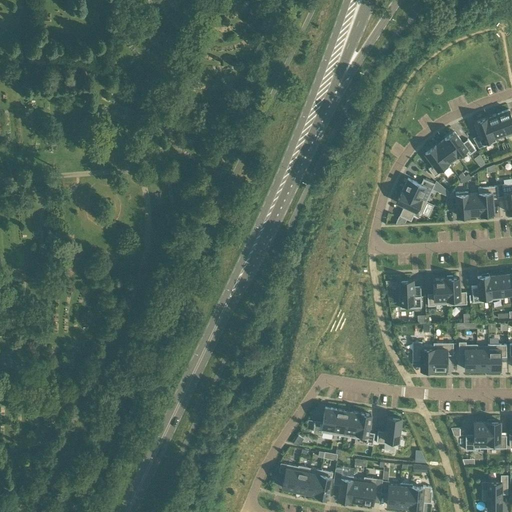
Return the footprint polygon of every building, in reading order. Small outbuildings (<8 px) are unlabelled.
[(511,119),(508,109),(497,113),(506,137),(511,135),(511,119)] [(506,137),(497,113),(486,117),(495,141),(496,141),(494,137),(504,133),(505,137),(506,137)] [(474,122),(483,146),(495,141),(486,117),(474,122)] [(462,143),(454,131),(445,138),(459,158),(468,152),(469,154),(475,149),(468,139),(462,143)] [(445,138),(435,145),(450,165),(450,164),(448,161),(456,155),(459,158),(445,138)] [(435,145),(425,153),(433,164),(428,168),(434,176),(450,165),(435,145)] [(462,183),(471,177),(468,174),(460,180),(462,183)] [(426,201),(434,183),(423,178),(420,184),(408,178),(402,190),(426,201)] [(511,184),(504,186),(503,183),(496,184),(498,198),(498,196),(504,195),(506,211),(511,210),(511,184)] [(496,185),(478,187),(480,213),(493,212),(492,198),(498,198),(496,184),(496,185)] [(469,214),(480,213),(478,187),(478,193),(468,193),(468,191),(467,191),(469,214)] [(399,215),(411,220),(415,210),(421,213),(426,201),(402,190),(397,201),(404,205),(399,215)] [(467,191),(455,192),(457,215),(469,214),(467,191)] [(511,279),(511,272),(500,273),(502,298),(503,297),(503,296),(511,295),(511,279)] [(488,273),(481,273),(481,275),(477,276),(478,286),(471,286),(473,301),(491,300),(489,274),(488,275),(488,273)] [(500,273),(489,274),(491,300),(492,300),(491,299),(502,298),(500,273)] [(446,277),(447,304),(466,303),(466,291),(459,291),(459,277),(453,277),(453,275),(447,275),(447,277),(446,277)] [(434,303),(446,303),(446,304),(447,304),(446,277),(433,278),(433,292),(427,293),(428,305),(434,305),(434,303)] [(421,295),(413,295),(413,279),(399,280),(400,307),(421,307),(421,295)] [(434,344),(433,344),(422,344),(422,341),(412,341),(412,360),(420,360),(420,369),(433,369),(434,344)] [(477,345),(477,343),(466,343),(466,341),(458,341),(458,354),(465,354),(465,369),(477,369),(477,345)] [(433,342),(433,344),(434,344),(433,369),(447,369),(447,355),(453,355),(453,342),(433,342)] [(488,343),(488,345),(488,369),(500,369),(500,356),(506,356),(506,344),(500,344),(500,343),(488,343)] [(488,345),(477,345),(477,369),(488,369),(488,345)] [(321,432),(333,433),(337,408),(325,406),(321,432)] [(337,408),(333,433),(344,435),(348,410),(337,408)] [(344,435),(355,437),(359,412),(348,410),(344,435)] [(371,414),(359,412),(355,437),(366,439),(366,444),(372,445),(374,432),(368,431),(371,414)] [(398,444),(401,417),(387,416),(386,431),(377,430),(376,442),(398,444)] [(487,421),(487,448),(506,448),(506,435),(500,435),(500,421),(494,421),(494,419),(487,419),(487,421)] [(487,448),(487,421),(474,421),(474,435),(465,435),(465,449),(475,449),(475,448),(487,448)] [(460,427),(451,427),(454,435),(460,435),(460,427)] [(298,435),(293,443),(299,445),(303,438),(298,435)] [(425,461),(424,458),(421,450),(416,450),(415,461),(425,461)] [(323,458),(336,460),(337,453),(324,452),(323,458)] [(298,466),(298,465),(280,462),(278,471),(285,472),(282,487),(293,489),(298,466)] [(305,492),(310,467),(298,464),(298,465),(298,466),(293,489),(305,492)] [(310,467),(305,492),(316,494),(321,469),(310,467)] [(352,477),(353,477),(353,475),(341,474),(342,468),(335,467),(333,483),(339,484),(337,498),(349,500),(352,477)] [(327,496),(333,471),(321,469),(316,494),(327,496)] [(507,474),(500,474),(500,481),(487,481),(487,489),(481,489),(481,500),(487,500),(487,509),(501,509),(501,494),(507,494),(507,474)] [(364,478),(361,501),(372,503),(374,490),(381,491),(382,480),(382,478),(364,476),(363,478),(364,478)] [(352,477),(349,500),(361,501),(364,478),(363,478),(353,477),(352,477)] [(382,480),(381,491),(381,492),(387,493),(386,504),(398,505),(400,485),(399,485),(388,484),(389,480),(382,480)] [(411,486),(412,486),(412,484),(400,482),(399,485),(400,485),(398,505),(410,506),(411,486)] [(411,486),(410,506),(422,507),(422,501),(431,502),(432,490),(430,490),(431,486),(423,485),(423,487),(412,486),(411,486)]
